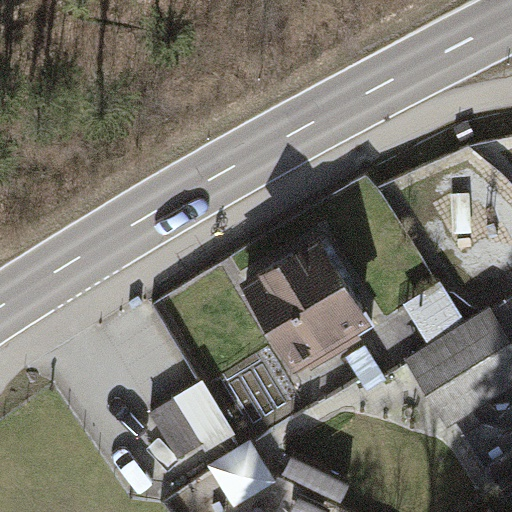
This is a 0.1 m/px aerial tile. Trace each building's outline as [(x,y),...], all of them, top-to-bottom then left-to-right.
[(365,315),(316,236),(248,277),(298,357),(365,315)] [(407,355),(447,420),(511,380),(511,336),(492,303),(407,355)] [(153,408),(178,451),(228,423),(203,379),(153,408)] [(285,470),(341,496),(349,478),(294,452),(285,470)] [(300,490),(291,509),(296,511),(325,511),(329,504),(300,490)]
